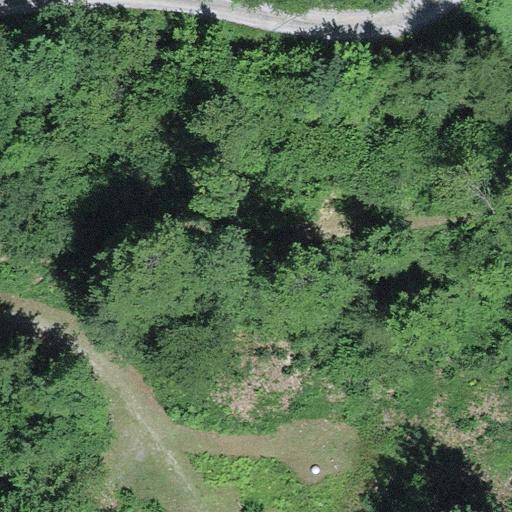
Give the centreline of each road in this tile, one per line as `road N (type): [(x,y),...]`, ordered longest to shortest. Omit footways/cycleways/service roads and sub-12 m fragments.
road 1 (unclassified): [(457,0),(430,22),(340,32),(194,4),(0,12)]
road 2 (track): [(203,511),(96,352),(0,305)]
